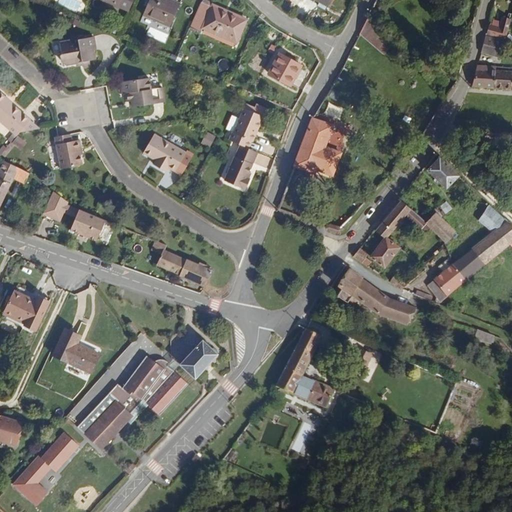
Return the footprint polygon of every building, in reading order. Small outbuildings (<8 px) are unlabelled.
[(94,0),(133,18),(140,0),(94,0)] [(176,30),(185,8),(167,0),(151,0),(145,17),(176,30)] [(240,45),(251,23),(217,7),(215,6),(205,2),(196,24),(240,45)] [(388,41),(364,22),(356,36),(378,53),(388,41)] [(495,49),(499,37),(493,35),(491,43),(490,48),(495,49)] [(504,42),(499,36),(499,37),(495,49),(504,42)] [(96,54),(94,40),(86,42),(79,43),(79,41),(73,42),(71,44),(60,46),(62,55),(60,55),(61,63),(67,68),(76,67),(82,66),(83,69),(90,68),(90,65),(96,64),(94,55),(96,54)] [(293,66),(298,57),(274,42),(262,63),(284,75),(290,65),(293,66)] [(493,58),(495,49),(490,48),(481,45),(480,53),(493,58)] [(437,68),(423,57),(417,64),(432,75),(437,68)] [(493,90),(494,73),(475,71),(474,75),(470,89),(493,90)] [(511,91),(511,73),(494,73),(493,90),(511,91)] [(164,106),(163,90),(151,91),(150,79),(122,81),(123,93),(126,93),(127,101),(131,101),(132,107),(164,106)] [(44,134),(16,108),(15,109),(9,104),(10,103),(3,96),(0,98),(0,121),(17,137),(21,141),(25,137),(44,134)] [(249,101),(247,106),(265,114),(267,108),(249,101)] [(252,144),(263,118),(243,110),(233,136),(231,135),(228,141),(242,147),(248,150),(251,144),(252,144)] [(332,178),(339,154),(322,149),(329,128),(308,121),(308,122),(293,169),(314,176),(314,173),(332,178)] [(16,148),(21,141),(17,137),(12,144),(15,147),(16,148)] [(85,154),(84,145),(75,146),(74,139),(63,141),(59,142),(64,174),(86,170),(83,154),(85,154)] [(180,177),(191,158),(159,140),(149,157),(162,164),(158,170),(171,178),(174,173),(180,177)] [(30,148),(22,142),(18,148),(26,154),(30,148)] [(246,180),(257,154),(248,150),(242,147),(236,159),(234,158),(224,184),(245,192),(250,182),(246,180)] [(9,162),(19,150),(16,148),(11,153),(6,160),(9,162)] [(6,160),(11,153),(7,150),(0,158),(5,161),(6,160)] [(458,176),(439,159),(427,171),(447,190),(458,176)] [(0,221),(1,221),(19,182),(24,172),(8,164),(0,181),(0,221)] [(29,186),(34,177),(32,175),(24,172),(19,182),(29,186)] [(72,212),(73,210),(74,206),(57,194),(48,215),(66,223),(72,212)] [(399,225),(405,217),(421,231),(426,225),(398,201),(386,217),(373,232),(383,240),(385,242),(393,232),(395,234),(401,227),(399,225)] [(468,279),(511,246),(511,225),(490,206),(483,221),(497,234),(457,266),(468,279)] [(79,230),(85,217),(72,212),(66,223),(79,230)] [(457,233),(435,214),(426,225),(447,243),(448,244),(457,233)] [(112,226),(86,215),(85,217),(79,230),(77,235),(87,240),(87,242),(92,244),(93,242),(104,247),(112,226)] [(397,252),(385,242),(383,240),(368,259),(383,271),(397,252)] [(168,254),(169,250),(157,245),(153,255),(165,260),(168,254)] [(366,257),(358,251),(352,258),(367,268),(369,265),(364,261),(366,257)] [(191,281),(197,266),(168,254),(165,260),(161,269),(191,281)] [(210,289),(220,278),(221,276),(217,274),(205,269),(197,266),(191,281),(210,289)] [(439,303),(468,279),(457,266),(428,289),(439,303)] [(385,303),(346,276),(335,293),(337,295),(334,300),(351,311),(353,306),(378,322),(382,324),(404,332),(412,313),(385,303)] [(405,289),(391,278),(387,283),(392,286),(402,290),(405,289)] [(43,326),(57,297),(45,291),(42,298),(21,287),(10,309),(43,326)] [(138,340),(132,328),(124,332),(130,344),(138,340)] [(320,413),(329,394),(296,381),(316,339),(301,332),(272,391),(320,413)] [(491,342),(475,336),(472,342),(489,348),(491,342)] [(103,361),(82,352),(85,344),(67,337),(56,364),(95,380),(103,361)] [(345,358),(351,344),(344,340),(337,354),(345,358)] [(351,360),(357,346),(351,344),(345,358),(351,360)] [(194,384),(218,359),(204,346),(180,372),(194,384)] [(128,400),(154,371),(146,364),(121,393),(128,400)] [(175,378),(180,372),(173,366),(168,371),(175,378)] [(186,390),(175,378),(168,371),(164,370),(159,369),(154,371),(128,400),(121,393),(117,389),(108,399),(115,406),(83,437),(98,452),(124,427),(130,421),(126,417),(140,404),(146,411),(156,420),(186,390)] [(127,429),(146,411),(140,404),(126,417),(130,421),(124,427),(127,429)] [(0,440),(13,445),(20,426),(0,419),(0,440)] [(81,446),(67,433),(44,458),(59,470),(81,446)] [(44,458),(39,454),(14,484),(40,505),(50,493),(38,484),(51,468),(57,473),(59,470),(44,458)]
